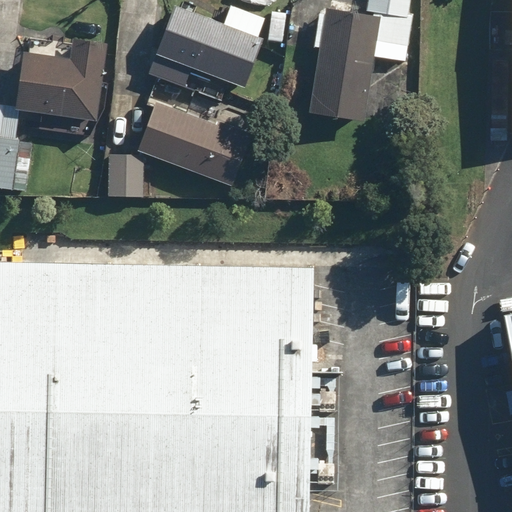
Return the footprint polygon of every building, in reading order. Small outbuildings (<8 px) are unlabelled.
[(409,60),(416,9),(409,8),(410,0),(369,0),(368,12),(324,6),(310,112),(353,118),(368,120),(377,56),(409,60)] [(264,37),(174,4),(149,71),(185,85),(192,66),(246,86),(264,37)] [(72,56),(24,51),(19,106),(54,109),(52,129),(96,133),(104,43),(74,40),(72,56)] [(159,98),(140,147),(233,184),(252,135),(159,98)] [(146,155),(111,154),(110,196),(145,197),(146,155)] [(39,260),(0,259),(0,511),(309,511),(316,267),(39,260)]
